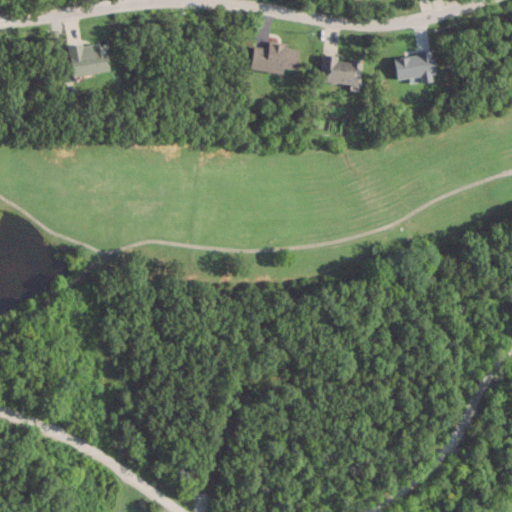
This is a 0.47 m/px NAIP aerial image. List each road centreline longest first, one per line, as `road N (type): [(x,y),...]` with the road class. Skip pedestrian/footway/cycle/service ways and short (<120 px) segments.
road 1 (residential): [(0,410),(70,437),(180,511),(414,487),(460,427),(478,382),(511,354)]
road 2 (residential): [(0,17),(143,0),(337,26),(417,19),(475,0)]
